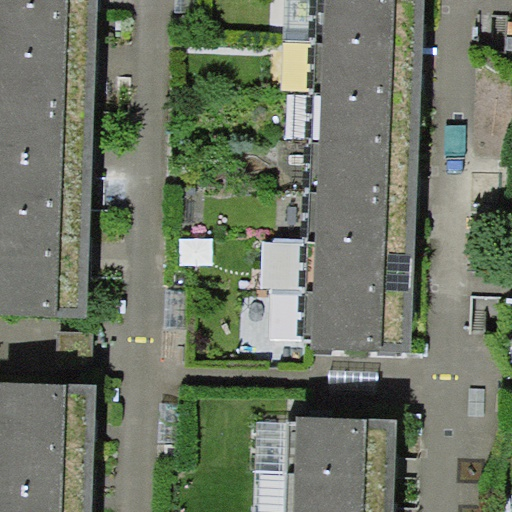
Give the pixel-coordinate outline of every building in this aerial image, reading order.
[(0,0),(0,7),(92,11),(91,0),(0,0)] [(415,45),(416,0),(313,0),(312,42),(415,45)] [(0,57),(90,61),(92,11),(0,7),(0,57)] [(413,95),(415,45),(312,42),(311,91),(413,95)] [(0,107),(88,111),(90,61),(0,57),(0,107)] [(411,145),(413,95),(311,91),(309,141),(411,145)] [(0,157),(86,160),(88,111),(0,107),(0,157)] [(410,195),(411,145),(309,141),(307,191),(410,195)] [(0,207),(85,210),(86,160),(0,157),(0,207)] [(408,245),(410,195),(307,191),(305,241),(408,245)] [(0,257),(83,260),(85,210),(0,207),(0,257)] [(406,295),(408,245),(305,241),(304,291),(406,295)] [(0,307),(81,310),(83,260),(0,257),(0,307)] [(404,345),(406,295),(304,291),(302,341),(404,345)] [(0,442),(84,445),(86,395),(0,392),(0,442)] [(387,476),(389,426),(286,423),(285,473),(387,476)] [(0,492),(82,495),(84,445),(0,442),(0,492)] [(385,511),(387,476),(285,473),(283,511),(385,511)] [(0,511),(81,511),(82,495),(0,492),(0,511)]
